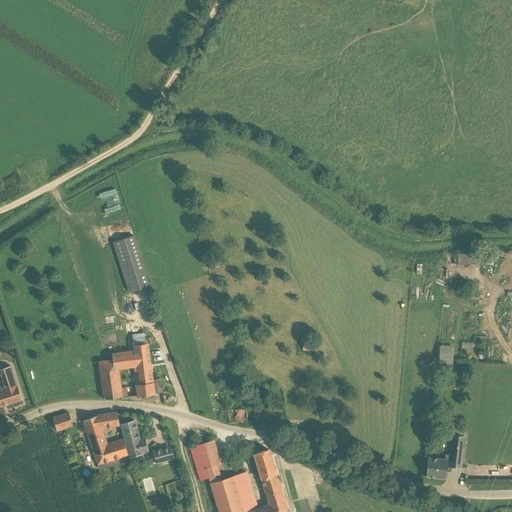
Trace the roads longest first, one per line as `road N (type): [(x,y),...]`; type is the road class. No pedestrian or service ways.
road 1 (unclassified): [(0,427),(62,407),(139,404),(463,488),(511,490)]
road 2 (track): [(0,209),(139,135)]
road 3 (track): [(219,0),(139,135)]
